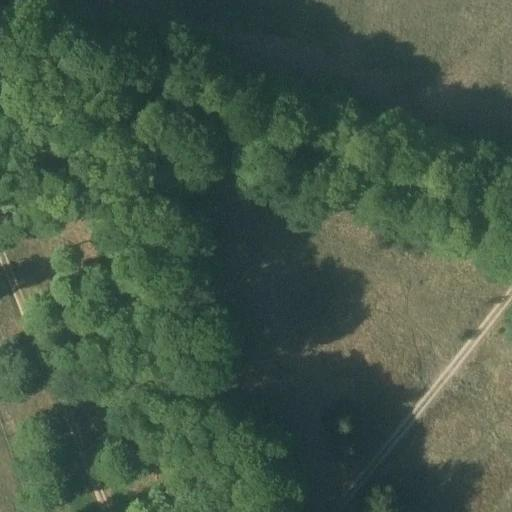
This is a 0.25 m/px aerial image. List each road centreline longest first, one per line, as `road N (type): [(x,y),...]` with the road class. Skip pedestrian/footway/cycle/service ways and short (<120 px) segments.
road 1 (track): [(511,276),(318,511),(91,511),(0,296)]
road 2 (track): [(27,0),(137,72),(268,139),(419,181),(511,186)]
